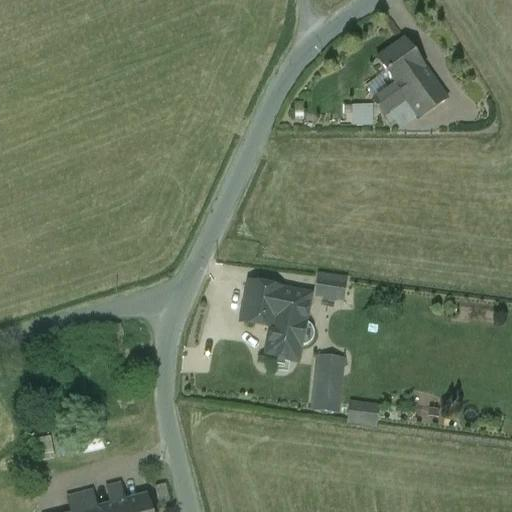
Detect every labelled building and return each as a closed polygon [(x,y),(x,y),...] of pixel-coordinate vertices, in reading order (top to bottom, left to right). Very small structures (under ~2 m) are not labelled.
[(433,82),(405,44),(407,42),(405,40),(375,62),(376,64),(378,62),(396,86),(407,101),(433,82)] [(433,82),(407,101),(421,120),(446,101),(433,82)] [(396,86),(373,103),(384,118),(407,101),(396,86)] [(345,279),(319,275),(319,281),(345,285),(345,279)] [(345,285),(319,281),(316,298),(342,302),(345,285)] [(280,292),(249,286),(242,324),(272,330),(280,293),(280,292)] [(309,298),(280,293),(272,330),(267,357),(296,363),(299,349),(301,349),(304,348),(306,348),(308,347),(310,345),(312,343),(313,340),(313,337),(313,333),(311,331),(309,328),(307,327),(304,325),(309,298)] [(342,364),(318,361),(313,412),(337,415),(342,364)] [(382,415),(383,406),(352,405),(352,414),(382,415)] [(383,428),(384,417),(352,415),(351,426),(383,428)] [(120,491),(110,494),(114,510),(124,507),(120,491)] [(95,511),(92,498),(71,504),(72,511),(95,511)] [(147,511),(145,502),(124,507),(114,510),(105,511),(147,511)]
